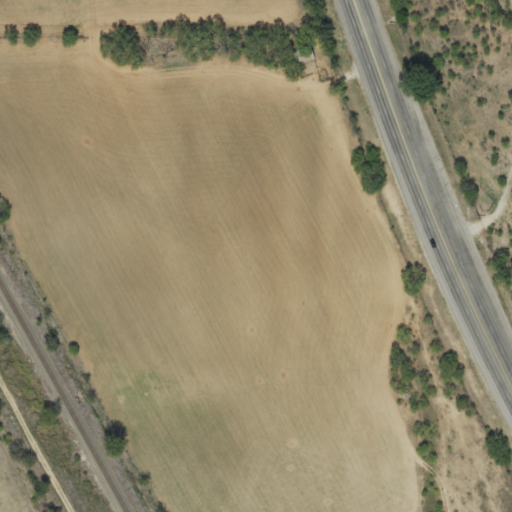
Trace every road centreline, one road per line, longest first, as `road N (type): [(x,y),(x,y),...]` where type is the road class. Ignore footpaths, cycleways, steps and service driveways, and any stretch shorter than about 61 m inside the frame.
road 1 (trunk): [(511,394),(442,254),(351,0)]
road 2 (residential): [(381,85),(470,36),(506,0)]
